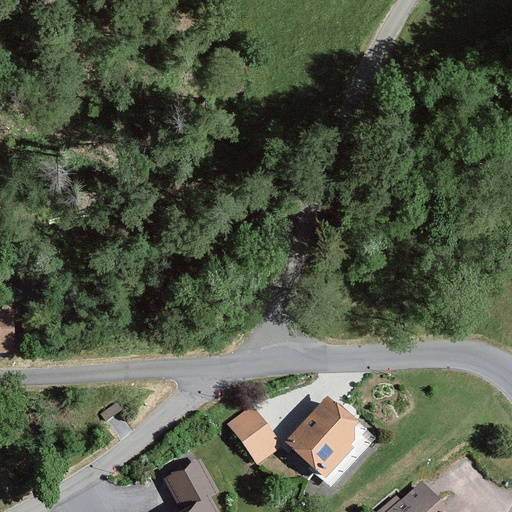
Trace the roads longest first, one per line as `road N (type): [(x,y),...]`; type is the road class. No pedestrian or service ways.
road 1 (unclassified): [(412,0),(383,36),(337,140),(266,364)]
road 2 (unclassified): [(0,376),(266,364)]
road 3 (residential): [(266,364),(450,354),(489,360),(511,374)]
